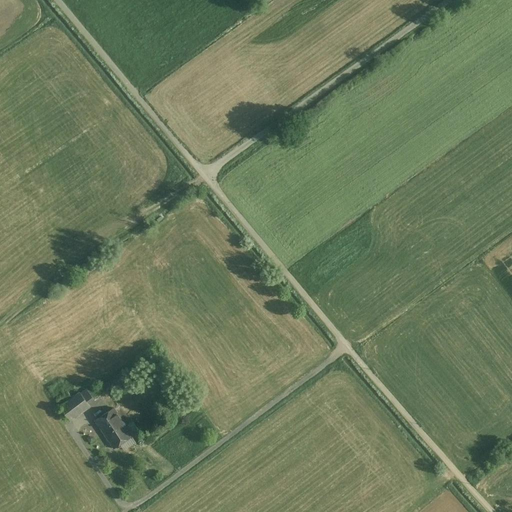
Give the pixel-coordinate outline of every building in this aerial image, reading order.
[(118,387),(119,389),(133,379),(127,370),(113,380),(118,387)] [(113,380),(104,387),(109,394),(118,387),(113,380)] [(86,390),(81,394),(89,405),(94,400),(86,390)] [(89,406),(89,405),(81,394),(79,391),(70,398),(58,407),(69,421),(89,406)] [(55,402),(58,407),(70,398),(66,393),(55,402)] [(113,409),(95,420),(114,448),(131,436),(129,433),(125,427),(113,409)] [(125,427),(129,433),(135,428),(131,423),(125,427)]
